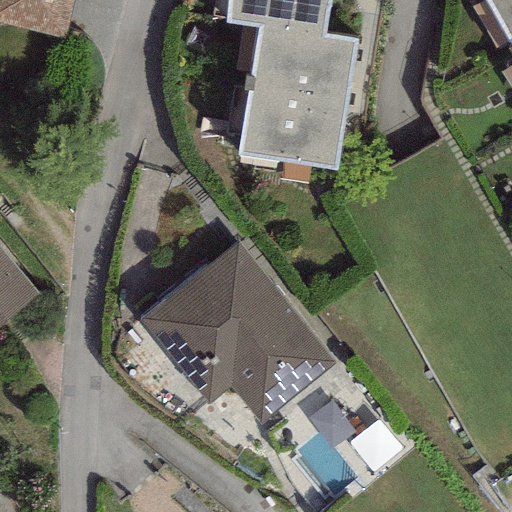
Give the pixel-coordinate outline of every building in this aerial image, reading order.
[(22,0),(15,35),(76,47),(85,0),(22,0)] [(348,0),(252,0),(248,32),(275,36),(257,171),(354,183),(371,48),(343,44),(348,0)] [(511,0),(488,0),(511,39),(511,0)] [(246,261),(156,334),(217,409),(246,396),(274,431),(340,377),(246,261)] [(0,264),(0,339),(38,305),(0,264)]
